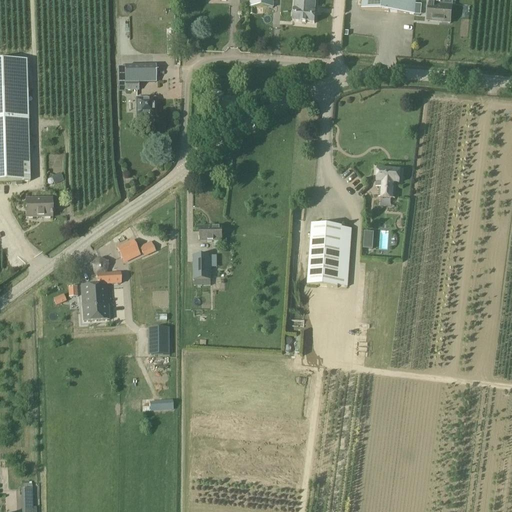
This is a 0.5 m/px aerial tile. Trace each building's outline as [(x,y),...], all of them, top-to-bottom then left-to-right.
[(249,0),(249,8),(250,8),(254,8),(273,8),(273,0),(249,0)] [(315,0),(295,0),(294,11),(293,11),(292,22),(314,24),(315,12),(315,0)] [(362,0),(361,10),(414,15),(415,0),(362,0)] [(428,0),(428,4),(427,22),(450,24),(452,6),(440,5),(440,0),(428,0)] [(26,62),(0,62),(0,182),(29,181),(26,62)] [(124,67),(124,68),(117,68),(117,83),(118,83),(118,93),(125,93),(124,92),(139,91),(138,84),(156,83),(155,66),(124,67)] [(136,118),(154,117),(154,99),(136,100),(136,118)] [(395,200),(396,184),(399,184),(400,171),(377,169),(376,182),(377,182),(376,188),(380,189),(379,199),(395,200)] [(63,182),(60,174),(54,177),(57,184),(63,182)] [(26,218),(52,218),(51,199),(25,200),(26,218)] [(338,287),(348,288),(352,230),(342,229),(342,228),(312,226),(308,286),(338,288),(338,287)] [(200,228),(200,243),(222,242),(221,228),(200,228)] [(125,258),(127,262),(140,256),(133,242),(117,249),(122,260),(125,258)] [(155,253),(150,243),(139,248),(144,258),(155,253)] [(210,281),(211,281),(210,256),(192,256),(193,282),(194,282),(194,287),(210,287),(210,281)] [(97,286),(80,287),(83,323),(108,321),(106,285),(120,285),(119,275),(96,276),(97,286)] [(76,288),(68,289),(68,299),(77,298),(76,288)] [(169,329),(147,329),(147,356),(169,356),(169,329)] [(149,404),(149,413),(172,412),(171,403),(149,404)] [(35,511),(35,508),(32,508),(32,490),(20,490),(20,511),(35,511)]
